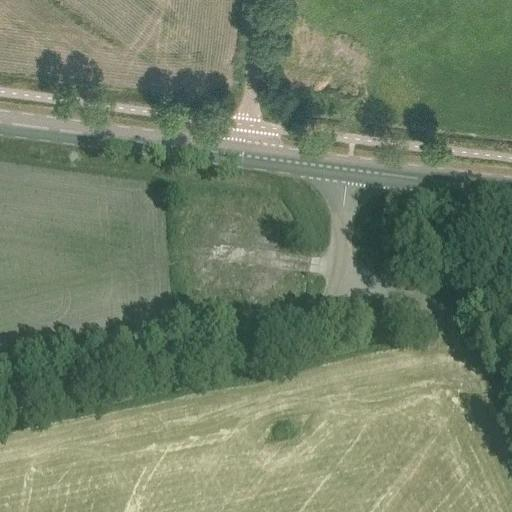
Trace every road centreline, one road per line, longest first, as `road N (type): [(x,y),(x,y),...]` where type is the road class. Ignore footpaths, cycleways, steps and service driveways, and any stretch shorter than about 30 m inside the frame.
road 1 (unclassified): [(0,403),(300,332),(338,290),(347,169)]
road 2 (secondary): [(244,155),(0,122)]
road 3 (secondary): [(511,189),(347,169)]
road 4 (unclassified): [(260,0),(244,155)]
